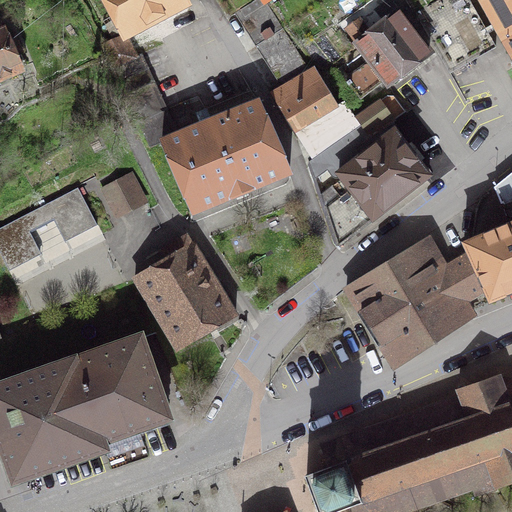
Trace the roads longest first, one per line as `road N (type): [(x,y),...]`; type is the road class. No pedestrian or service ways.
road 1 (residential): [(211,450),(511,323)]
road 2 (residential): [(210,0),(295,165),(334,279)]
road 3 (residential): [(334,279),(511,146)]
road 4 (residential): [(211,450),(265,345),(334,279)]
road 5 (residential): [(25,511),(211,450)]
